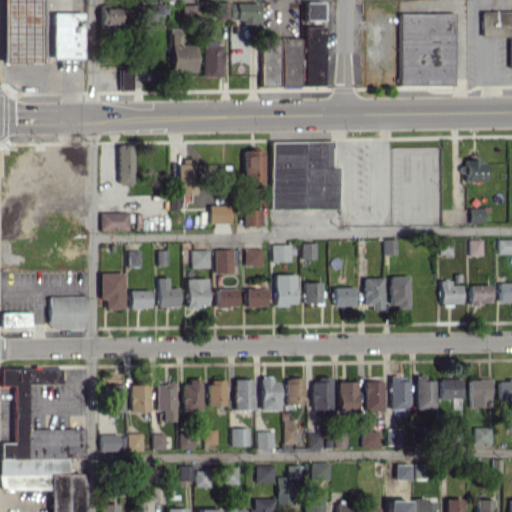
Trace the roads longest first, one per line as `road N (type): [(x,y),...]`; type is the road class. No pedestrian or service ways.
road 1 (residential): [(0,347),(511,339)]
road 2 (tertiary): [(0,116),(511,111)]
